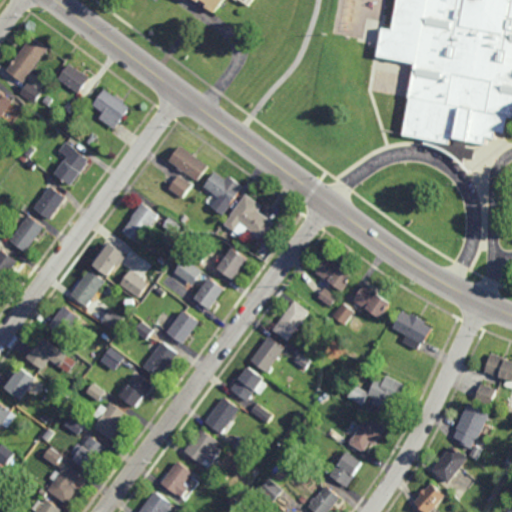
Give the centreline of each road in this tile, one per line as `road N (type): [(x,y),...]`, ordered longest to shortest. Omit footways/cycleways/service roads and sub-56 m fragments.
road 1 (residential): [(485,303),(430,420),(371,511),(181,95)]
road 2 (residential): [(511,315),(421,269),(53,0)]
road 3 (residential): [(331,205),(102,511)]
